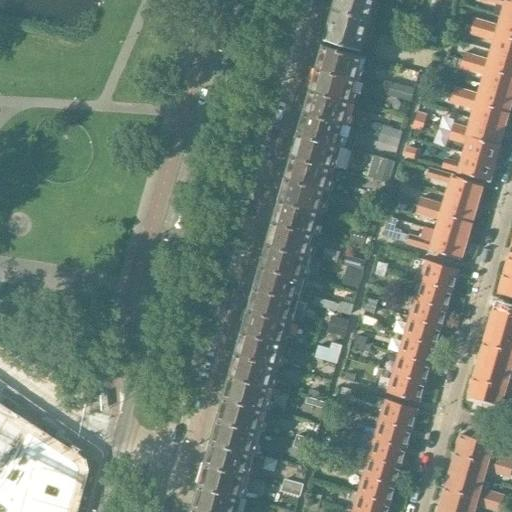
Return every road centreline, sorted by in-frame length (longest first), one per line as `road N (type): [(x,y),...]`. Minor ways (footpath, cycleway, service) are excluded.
road 1 (tertiary): [(240,0),(95,511)]
road 2 (tertiary): [(154,511),(299,0)]
road 3 (residential): [(511,197),(450,415)]
